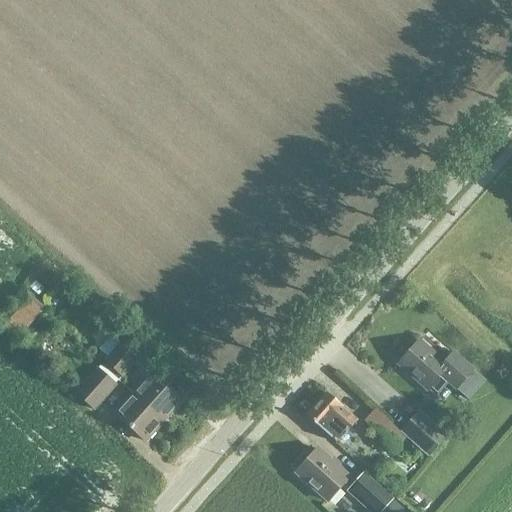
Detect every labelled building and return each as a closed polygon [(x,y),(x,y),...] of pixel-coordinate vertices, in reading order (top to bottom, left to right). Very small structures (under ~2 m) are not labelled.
[(25,330),(45,310),(31,296),(11,317),(25,330)] [(124,376),(144,354),(128,339),(107,361),(124,376)] [(427,392),(433,385),(440,378),(456,391),(474,371),(453,352),(443,364),(418,342),(397,365),(427,392)] [(93,411),(117,386),(97,368),(74,394),(93,411)] [(155,373),(137,394),(166,420),(185,400),(155,373)] [(148,440),(166,420),(137,394),(119,414),(148,440)] [(337,444),(357,422),(326,394),(306,417),(337,444)] [(394,451),(406,438),(375,409),(363,422),(394,451)] [(446,437),(418,413),(401,433),(428,457),(446,437)] [(349,479),(317,450),(296,474),(328,502),(349,479)] [(364,475),(347,493),(367,511),(382,511),(392,501),(364,475)]
